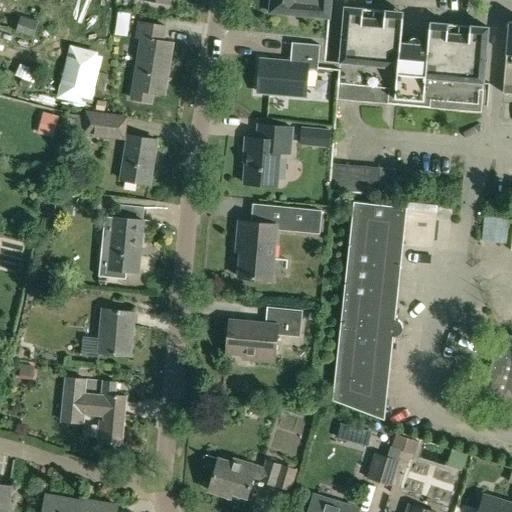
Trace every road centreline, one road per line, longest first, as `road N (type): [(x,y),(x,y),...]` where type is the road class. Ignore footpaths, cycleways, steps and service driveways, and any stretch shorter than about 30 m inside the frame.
road 1 (residential): [(165,511),(178,255),(221,0)]
road 2 (residential): [(482,144),(430,384),(448,414),(511,434)]
